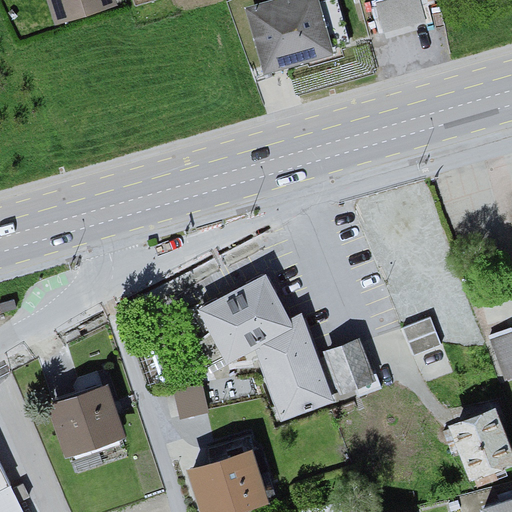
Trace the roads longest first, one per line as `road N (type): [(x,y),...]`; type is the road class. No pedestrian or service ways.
road 1 (residential): [(113,284),(188,511)]
road 2 (primary): [(282,164),(511,97)]
road 3 (residential): [(297,212),(511,152)]
road 4 (residential): [(113,284),(297,212)]
road 5 (primary): [(93,217),(282,164)]
road 6 (residential): [(0,344),(113,284)]
